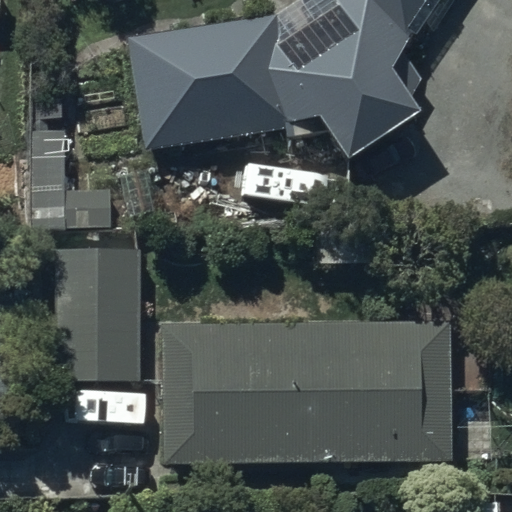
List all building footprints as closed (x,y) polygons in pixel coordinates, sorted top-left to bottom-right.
[(276,39),(119,62),(138,177),(315,151),(350,192),(418,144),(389,104),(406,52),(442,0),(327,0),(324,5),(276,39)] [(69,88),(29,87),(27,235),(108,236),(109,197),(67,197),(69,88)] [(137,255),(50,253),(48,384),(135,386),(137,255)] [(16,308),(0,308),(0,428),(17,429),(16,308)] [(446,327),(158,331),(160,472),(448,469),(446,327)]
